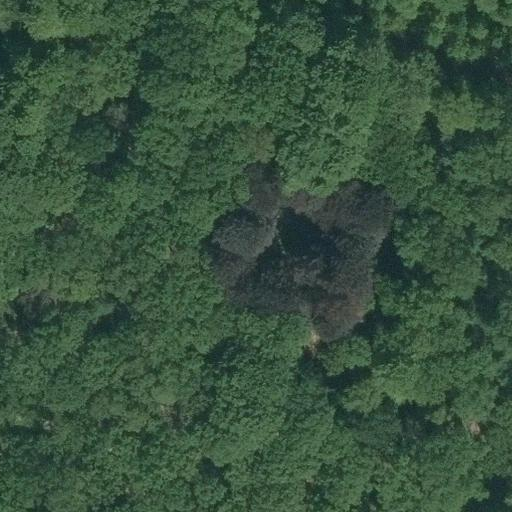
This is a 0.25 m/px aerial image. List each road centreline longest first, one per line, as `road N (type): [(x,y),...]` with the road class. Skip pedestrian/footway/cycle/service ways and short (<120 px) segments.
road 1 (track): [(313,511),(0,410)]
road 2 (track): [(356,0),(511,48)]
